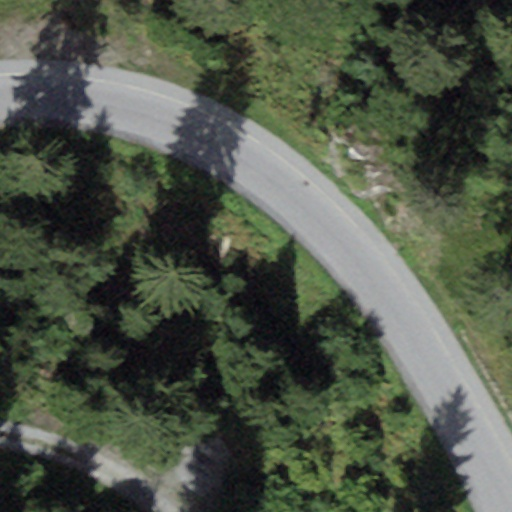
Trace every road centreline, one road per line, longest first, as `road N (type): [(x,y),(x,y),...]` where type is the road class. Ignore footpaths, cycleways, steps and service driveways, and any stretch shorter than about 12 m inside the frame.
road 1 (residential): [(0,94),(94,98),(167,117),(256,161),(321,218),(393,308),(511,501)]
road 2 (track): [(0,439),(77,457),(155,511)]
